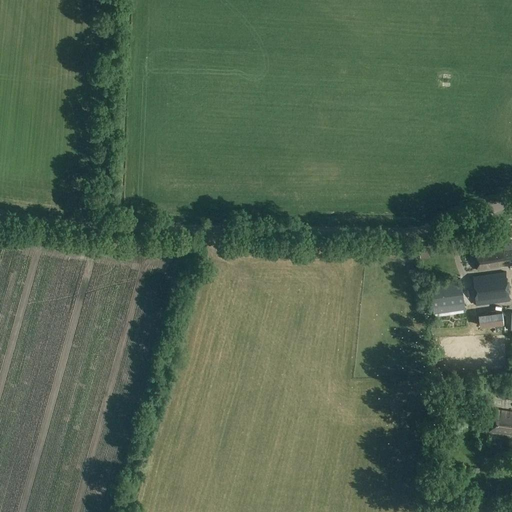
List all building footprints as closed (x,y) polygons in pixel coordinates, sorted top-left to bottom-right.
[(459,247),(494,237),(491,226),(456,236),(459,247)] [(478,270),(507,266),(506,265),(511,263),(511,241),(503,243),(504,248),(475,253),(478,270)] [(473,275),(476,305),(509,301),(506,271),(473,275)] [(433,317),(464,312),(460,278),(428,283),(433,317)] [(502,311),(478,314),(480,327),(504,323),(502,311)] [(497,397),(511,398),(511,388),(510,389),(510,390),(498,389),(498,390),(497,397)] [(511,412),(493,410),(489,431),(511,434),(511,412)]
